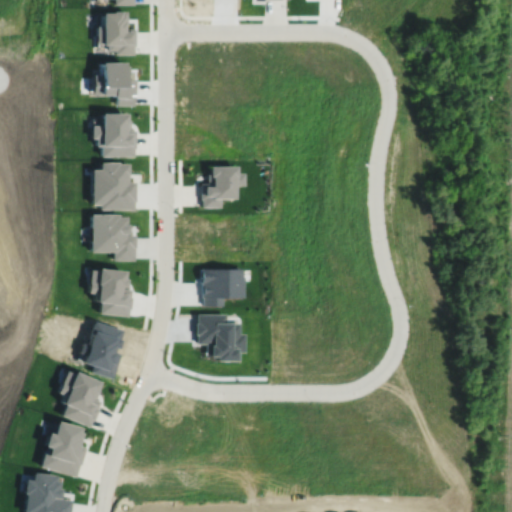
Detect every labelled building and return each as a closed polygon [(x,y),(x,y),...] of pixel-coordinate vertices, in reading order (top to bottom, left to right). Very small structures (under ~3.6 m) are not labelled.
[(98,12),(98,25),(93,25),(93,43),(99,43),(99,44),(103,44),(103,50),(111,50),(111,54),(130,54),(130,45),(132,45),(132,28),(120,28),(120,23),(123,23),(123,10),(108,10),(108,12),(98,12)] [(97,62),(97,76),(89,76),(89,93),(109,93),(109,96),(113,96),(113,104),(130,104),(130,96),(132,96),(132,78),(120,78),(120,73),(125,73),(125,65),(120,65),(120,62),(97,62)] [(97,112),(97,124),(88,125),(88,137),(93,137),(93,145),(98,145),(98,155),(131,155),(131,147),(132,147),(132,129),(121,129),(121,128),(125,128),(125,119),(122,119),(122,112),(97,112)] [(97,161),(97,168),(88,168),(88,204),(96,204),(96,208),(131,208),(131,201),(132,201),(132,181),(125,181),(125,174),(126,174),(126,163),(116,163),(116,161),(97,161)] [(206,165),(206,172),(204,172),(204,181),(208,181),(208,183),(198,183),(197,198),(199,198),(199,206),(218,206),(218,197),(231,197),(231,184),(242,184),(242,172),(233,172),(233,165),(206,165)] [(87,213),(87,251),(110,251),(110,259),(131,259),(131,246),(132,246),(132,234),(122,234),(122,233),(126,233),(126,224),(124,224),(124,216),(116,216),(116,213),(87,213)] [(87,267),(85,292),(92,292),(91,301),(97,301),(96,312),(125,315),(126,308),(127,308),(128,296),(127,296),(127,289),(117,288),(117,286),(122,286),(123,278),(120,278),(121,270),(87,267)] [(195,268),(195,283),(196,283),(196,297),(197,297),(197,305),(218,305),(218,298),(240,298),(239,276),(237,276),(237,268),(195,268)] [(190,314),(190,323),(189,323),(189,335),(191,335),(191,344),(199,344),(199,355),(202,355),(202,357),(209,357),(209,361),(230,361),(230,360),(235,360),(235,352),(240,352),(240,333),(234,333),(234,323),(219,323),(219,314),(190,314)] [(90,322),(82,344),(87,345),(80,367),(112,378),(123,345),(117,343),(121,332),(90,322)] [(63,370),(54,391),(62,394),(58,402),(63,404),(59,415),(86,426),(89,419),(91,419),(95,408),(94,408),(97,401),(88,397),(88,396),(92,397),(95,389),(93,388),(96,381),(70,370),(69,372),(63,370)] [(53,420),(49,433),(44,432),(40,445),(45,446),(45,448),(42,447),(37,465),(72,476),(76,463),(77,464),(82,447),(74,444),(74,443),(77,443),(80,432),(76,431),(77,427),(53,420)] [(30,471),(29,479),(22,478),(20,492),(23,492),(20,511),(66,511),(68,499),(57,497),(58,488),(56,487),(57,480),(54,480),(54,475),(30,471)]
